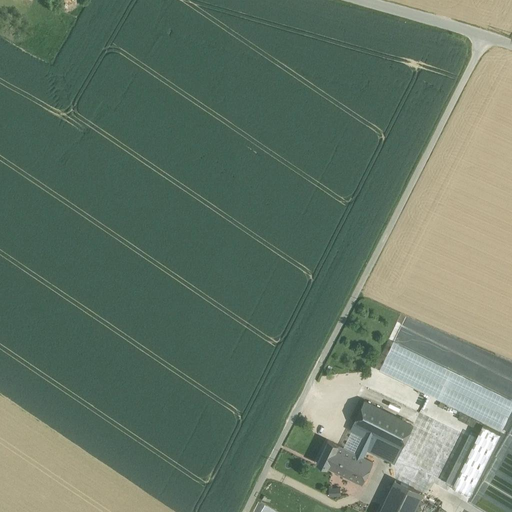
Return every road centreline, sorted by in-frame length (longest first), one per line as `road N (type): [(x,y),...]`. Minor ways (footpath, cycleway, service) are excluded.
road 1 (unclassified): [(247,511),(484,34)]
road 2 (track): [(266,472),(341,504),(412,455),(421,420),(367,392),(338,401),(306,389)]
road 3 (tertiary): [(361,0),(484,34)]
